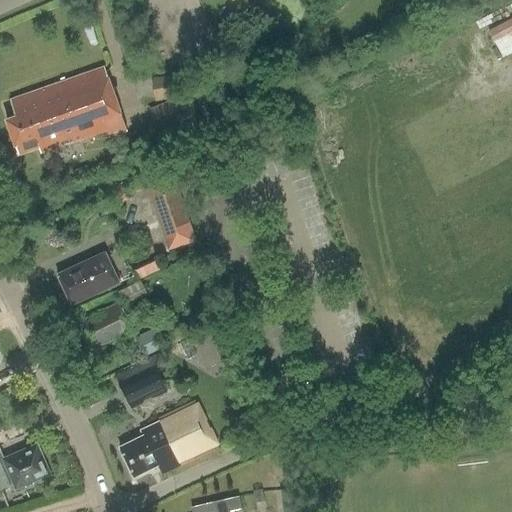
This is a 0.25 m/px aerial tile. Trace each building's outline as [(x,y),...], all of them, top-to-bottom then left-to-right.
[(16,116),(7,119),(20,155),(41,147),(43,154),(107,132),(110,138),(127,133),(105,68),(11,100),(16,116)] [(189,94),(150,109),(158,130),(198,114),(189,94)] [(176,177),(148,186),(168,250),(196,241),(176,177)] [(72,304),(120,282),(106,252),(59,273),(72,304)] [(142,281),(119,291),(123,300),(130,297),(133,303),(149,296),(142,281)] [(93,348),(132,330),(120,304),(81,321),(93,348)] [(220,304),(200,313),(206,328),(226,320),(220,304)] [(163,331),(170,346),(189,337),(182,322),(163,331)] [(135,338),(144,357),(166,347),(157,328),(135,338)] [(156,365),(120,383),(133,410),(148,403),(144,394),(165,384),(158,369),(156,365)] [(157,465),(161,474),(218,448),(195,400),(157,418),(158,421),(140,430),(142,435),(119,447),(133,476),(157,465)] [(0,452),(0,490),(13,485),(15,490),(48,476),(36,447),(3,461),(0,452)] [(286,488),(288,511),(302,511),(299,487),(286,488)] [(219,511),(217,502),(193,508),(194,511),(219,511)]
